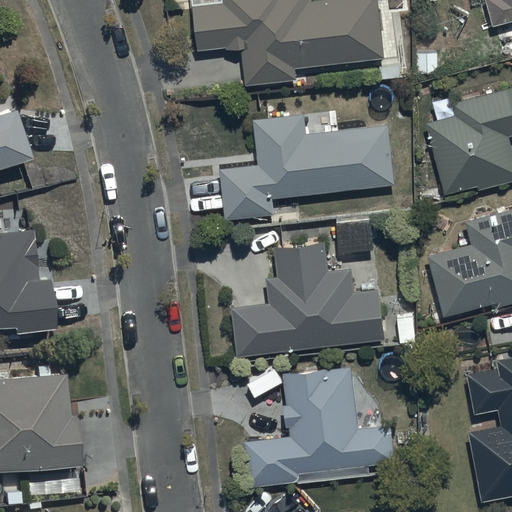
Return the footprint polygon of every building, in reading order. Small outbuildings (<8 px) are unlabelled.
[(382,50),(375,0),(189,0),(195,45),(222,42),(223,43),(237,41),(242,79),(296,72),(295,61),(382,50)] [(511,0),(485,0),(490,20),(511,14),(511,0)] [(453,107),(423,115),(442,186),(474,178),(476,186),(511,175),(511,149),(506,129),(511,127),(511,92),(508,80),(450,95),(453,107)] [(0,151),(25,143),(6,95),(0,96),(0,151)] [(393,176),(385,117),(305,128),(302,108),(249,115),(255,156),(215,161),(222,214),(272,207),(270,193),(393,176)] [(468,237),(426,248),(440,309),(490,297),(491,302),(511,297),(511,199),(462,212),(468,237)] [(368,212),(336,215),(339,245),(371,242),(368,212)] [(0,313),(8,312),(10,322),(52,314),(44,264),(37,266),(29,222),(0,226),(0,313)] [(229,298),(234,348),(383,333),(378,280),(350,283),(348,258),(326,260),(323,232),(272,237),(275,268),(263,270),(265,295),(229,298)] [(511,346),(494,350),(496,359),(463,366),(471,407),(497,402),(499,416),(467,422),(481,494),(511,487),(511,346)] [(391,457),(389,416),(355,418),(352,359),(280,363),(282,395),(280,395),(282,418),(287,418),(288,430),(245,432),(247,476),(295,474),(295,462),(391,457)] [(61,361),(0,367),(0,461),(78,454),(72,400),(65,400),(61,361)]
